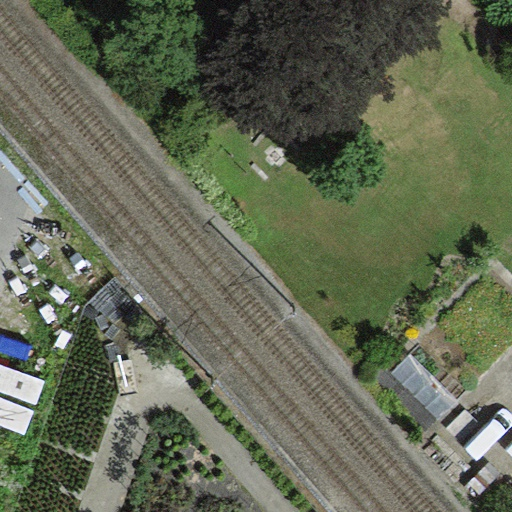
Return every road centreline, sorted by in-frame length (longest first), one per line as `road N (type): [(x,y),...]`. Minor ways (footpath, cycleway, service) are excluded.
road 1 (track): [(253,511),(154,398)]
road 2 (track): [(154,398),(112,511)]
